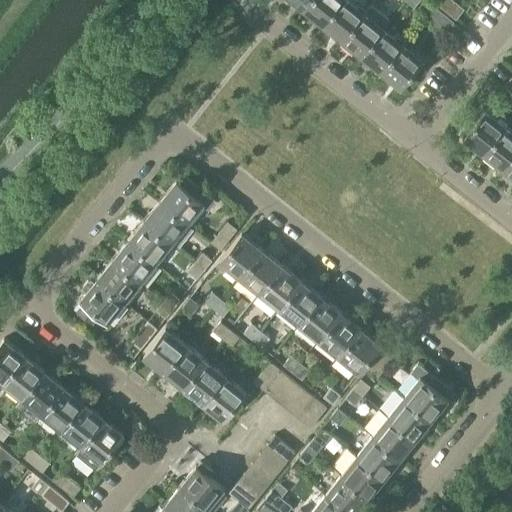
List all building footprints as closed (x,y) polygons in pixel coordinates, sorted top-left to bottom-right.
[(341,0),(309,0),(303,7),(323,23),(341,0)] [(348,0),(341,0),(323,23),(342,38),(363,12),(348,0)] [(437,0),(436,2),(456,18),(463,8),(452,0),(437,0)] [(370,4),(363,12),(342,38),(361,54),(382,28),(383,28),(389,20),(370,4)] [(425,15),(445,30),(452,21),(432,6),(425,15)] [(402,43),(383,28),(382,28),(361,54),(380,69),(402,43)] [(422,59),(402,43),(380,69),(400,85),(422,59)] [(483,153),(504,126),(484,110),(463,137),(483,153)] [(511,156),(511,132),(504,126),(483,153),(503,168),(511,156)] [(511,156),(503,168),(511,175),(511,156)] [(175,180),(159,200),(186,222),(201,204),(205,207),(209,207),(214,200),(184,175),(178,182),(175,180)] [(159,200),(143,220),(170,241),(186,222),(159,200)] [(143,220),(127,239),(155,261),(170,241),(143,220)] [(210,242),(219,249),(236,228),(227,221),(210,242)] [(239,276),(261,248),(241,232),(219,260),(239,276)] [(155,261),(127,239),(112,259),(139,281),(155,261)] [(281,264),(261,248),(239,276),(258,292),(281,264)] [(194,260),(204,268),(211,259),(202,251),(194,260)] [(139,281),(112,259),(96,279),(123,301),(139,281)] [(204,268),(194,260),(187,270),(197,278),(204,268)] [(281,264),(258,292),(278,307),(300,280),(281,264)] [(106,321),(123,301),(96,279),(93,282),(91,279),(88,280),(83,286),(83,289),(86,291),(79,299),(82,301),(76,309),(91,322),(98,314),(106,321)] [(300,280),(278,307),(298,323),(320,295),(300,280)] [(163,300),(173,308),(180,299),(170,291),(163,300)] [(213,307),(221,298),(212,291),(204,300),(213,307)] [(320,295),(298,323),(317,339),(340,311),(320,295)] [(189,296),(182,305),(191,312),(199,303),(189,296)] [(221,298),(213,307),(223,315),(230,305),(221,298)] [(173,308),(163,300),(147,320),(157,328),(173,308)] [(359,327),(340,311),(317,339),(337,354),(359,327)] [(157,328),(147,320),(131,341),(140,348),(157,328)] [(222,338),(229,328),(220,321),(212,330),(222,338)] [(253,339),(260,330),(250,322),(243,332),(253,339)] [(162,371),(185,343),(164,327),(142,354),(162,371)] [(359,327),(337,354),(357,371),(379,343),(359,327)] [(239,336),(229,328),(222,338),(232,346),(239,336)] [(260,330),(253,339),(262,346),(269,337),(260,330)] [(1,381),(23,354),(3,338),(0,341),(0,383),(1,381)] [(204,359),(185,343),(162,371),(182,387),(204,359)] [(385,347),(368,368),(377,376),(394,354),(385,347)] [(43,370),(23,354),(1,381),(21,397),(43,370)] [(293,371),(300,362),(290,354),(282,363),(293,371)] [(204,359),(182,387),(202,402),(224,375),(204,359)] [(262,388),(278,367),(269,360),(253,380),(262,388)] [(309,369),(300,362),(293,371),(301,378),(309,369)] [(278,367),(262,388),(272,395),(288,375),(278,367)] [(43,370),(21,397),(15,405),(35,420),(41,413),(62,386),(43,370)] [(419,374),(403,395),(430,417),(446,396),(419,374)] [(224,375),(202,402),(222,419),(244,391),(224,375)] [(298,383),(288,375),(272,395),(281,403),(298,383)] [(361,377),(353,387),(363,395),(371,386),(361,377)] [(298,383),(281,403),(291,411),(307,390),(298,383)] [(82,401),(62,386),(41,413),(60,429),(82,401)] [(331,387),(323,396),(332,404),(340,394),(331,387)] [(363,395),(353,387),(345,396),(356,404),(363,395)] [(307,390),(291,411),(301,418),(317,398),(307,390)] [(403,395),(387,415),(414,436),(430,417),(403,395)] [(326,405),(317,398),(301,418),(310,425),(326,405)] [(102,417),(82,401),(60,429),(80,444),(102,417)] [(337,407),(330,416),(339,424),(347,414),(337,407)] [(414,436),(387,415),(371,434),(399,456),(414,436)] [(80,444),(73,452),(94,469),(122,434),(102,417),(80,444)] [(10,429),(0,422),(0,437),(2,439),(10,429)] [(274,434),(266,443),(286,459),(294,450),(274,434)] [(371,434),(356,454),(383,476),(399,456),(371,434)] [(313,437),(306,446),(315,454),(323,445),(313,437)] [(286,459),(266,443),(259,453),(279,469),(286,459)] [(0,460),(2,462),(9,453),(0,445),(0,460)] [(315,454),(306,446),(298,456),(307,463),(315,454)] [(33,464),(40,454),(31,447),(23,456),(33,464)] [(18,460),(9,453),(2,462),(11,469),(18,460)] [(259,453),(251,462),(271,478),(279,469),(259,453)] [(40,454),(33,464),(42,471),(49,462),(40,454)] [(383,476),(356,454),(340,474),(367,495),(383,476)] [(199,460),(179,485),(205,507),(222,487),(208,475),(211,471),(199,460)] [(251,462),(243,472),(263,488),(271,478),(251,462)] [(53,480),(73,496),(80,487),(60,470),(53,480)] [(263,488),(243,472),(235,482),(255,498),(263,488)] [(353,511),(367,495),(340,474),(324,494),(347,511),(353,511)] [(40,493),(48,484),(39,477),(32,486),(40,493)] [(278,481),(264,499),(280,511),(286,511),(292,506),(280,497),(287,488),(278,481)] [(255,498),(235,482),(227,491),(247,508),(255,498)] [(48,484),(40,493),(62,510),(69,501),(48,484)] [(179,485),(163,505),(171,511),(204,511),(203,510),(205,507),(179,485)] [(347,511),(324,494),(309,511),(347,511)] [(280,511),(264,499),(256,508),(261,511),(280,511)]
